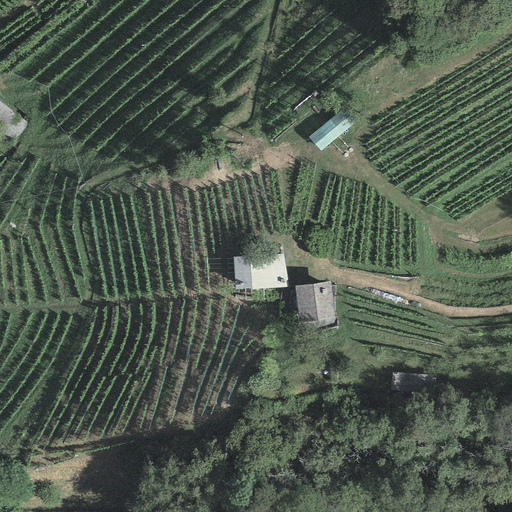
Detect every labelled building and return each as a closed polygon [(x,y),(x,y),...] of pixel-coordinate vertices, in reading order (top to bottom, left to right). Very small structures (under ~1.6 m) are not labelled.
[(26,122),(0,100),(0,136),(8,144),(26,122)] [(357,120),(345,106),(308,136),(320,150),(357,120)] [(285,253),(234,255),(235,287),(286,285),(285,253)] [(330,279),(295,284),(300,321),(335,317),(330,279)] [(436,375),(392,370),(390,389),(433,394),(436,375)]
